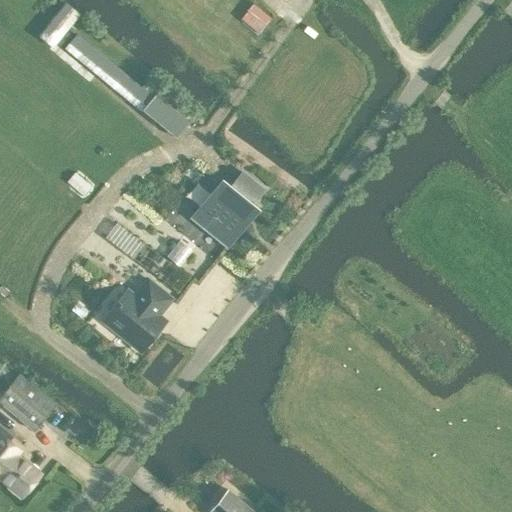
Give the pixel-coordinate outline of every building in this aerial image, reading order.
[(154,93),(141,110),(158,124),(171,108),(154,93)] [(221,178),(191,215),(220,239),(233,238),(256,210),(250,205),(263,189),(241,172),(230,185),(221,178)] [(127,287),(102,319),(141,351),(157,331),(154,329),(162,320),(164,322),(165,321),(157,315),(171,299),(146,279),(134,293),(127,287)] [(56,404),(19,373),(0,395),(0,401),(34,430),(46,417),(56,404)] [(0,476),(23,495),(39,474),(15,455),(19,450),(0,434),(0,476)] [(213,501),(208,508),(208,511),(255,511),(256,511),(228,489),(218,501),(213,501)]
